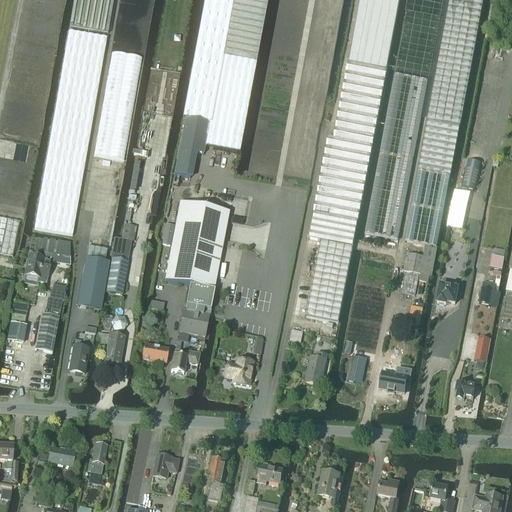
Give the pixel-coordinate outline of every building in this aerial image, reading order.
[(113,0),(73,0),(69,28),(107,35),(113,0)] [(204,0),(182,119),(185,119),(209,124),(204,149),(238,155),(267,0),(204,0)] [(449,0),(405,243),(437,249),(483,1),(477,0),(449,0)] [(63,64),(53,121),(48,147),(43,177),(34,231),(72,237),(76,214),(81,189),(91,128),(101,76),(107,40),(69,33),(63,64)] [(386,72),(348,64),(333,140),(327,138),(312,216),(358,224),(386,72)] [(428,83),(394,76),(364,236),(398,242),(428,83)] [(204,149),(209,124),(185,119),(179,151),(203,155),(204,149)] [(467,161),(461,188),(475,192),(482,165),(467,161)] [(2,167),(0,178),(0,218),(20,222),(30,173),(2,167)] [(179,204),(164,283),(189,287),(185,308),(187,308),(186,313),(183,313),(178,334),(204,339),(208,318),(213,294),(229,214),(179,204)] [(306,319),(338,325),(352,249),(358,224),(312,216),(307,240),(320,242),(306,319)] [(0,219),(0,256),(12,259),(19,223),(0,219)] [(124,226),(121,241),(131,243),(134,228),(124,226)] [(165,226),(162,246),(169,247),(173,228),(165,226)] [(112,260),(106,294),(122,297),(131,243),(121,241),(115,240),(111,260),(112,260)] [(40,254),(70,259),(69,246),(43,241),(40,254)] [(85,260),(77,308),(100,312),(104,293),(109,264),(105,264),(107,252),(88,248),(86,260),(85,260)] [(407,273),(403,295),(415,297),(419,276),(420,276),(419,282),(427,284),(428,277),(431,278),(436,250),(425,248),(423,258),(407,255),(404,273),(407,273)] [(30,254),(25,277),(39,280),(39,283),(46,285),(48,278),(52,260),(44,258),(45,257),(30,254)] [(490,270),(502,272),(504,260),(492,258),(490,270)] [(478,305),(496,308),(498,295),(493,294),(494,288),(482,286),(478,305)] [(458,290),(440,287),(437,305),(446,306),(446,305),(455,306),(458,290)] [(47,300),(44,317),(57,319),(58,319),(59,320),(62,303),(64,304),(65,295),(64,295),(51,293),(50,293),(49,301),(47,300)] [(149,311),(163,314),(164,306),(151,303),(149,311)] [(34,352),(49,355),(51,355),(58,319),(57,319),(44,317),(40,316),(34,352)] [(114,332),(123,333),(128,327),(124,319),(116,318),(111,325),(114,332)] [(10,325),(7,341),(23,344),(26,328),(10,325)] [(289,343),(300,345),(302,334),(292,331),(289,343)] [(101,341),(100,346),(107,347),(103,369),(119,372),(125,338),(109,335),(108,336),(102,335),(101,341)] [(478,339),(474,363),(486,366),(491,342),(478,339)] [(88,351),(80,349),(80,343),(74,342),(74,348),(73,348),(69,373),(84,376),(88,351)] [(170,373),(183,376),(185,365),(197,367),(199,355),(186,353),(185,359),(179,358),(180,352),(181,345),(177,344),(175,351),(174,351),(170,373)] [(165,366),(168,351),(144,347),(141,362),(165,366)] [(311,359),(305,384),(321,388),(327,357),(317,355),(316,360),(311,359)] [(352,358),(347,383),(354,384),(355,380),(362,382),(366,361),(352,358)] [(252,365),(228,361),(225,379),(233,381),(232,386),(248,388),(252,365)] [(382,374),(379,391),(388,392),(387,394),(394,395),(395,394),(404,396),(406,382),(409,383),(411,372),(397,370),(396,377),(382,374)] [(464,402),(464,400),(473,401),(475,386),(470,385),(470,387),(456,384),(455,393),(456,394),(455,400),(464,402)] [(0,447),(0,463),(4,464),(4,471),(11,472),(10,481),(17,482),(18,464),(12,464),(13,448),(0,447)] [(89,462),(86,474),(90,474),(90,475),(101,478),(106,449),(95,447),(92,462),(89,462)] [(50,450),(47,466),(72,471),(75,455),(50,450)] [(170,459),(156,457),(152,478),(166,481),(167,474),(176,476),(179,462),(170,461),(170,459)] [(213,476),(208,502),(221,505),(224,487),(221,486),(225,463),(212,461),(209,476),(213,476)] [(257,485),(266,487),(267,483),(280,486),(283,472),(269,469),(270,467),(261,465),(257,485)] [(318,497),(334,501),(339,477),(323,473),(318,497)] [(246,495),(253,496),(255,484),(248,483),(246,495)] [(396,501),(399,485),(388,483),(388,487),(380,485),(377,498),(391,500),(388,511),(396,511),(399,501),(396,501)] [(441,503),(439,511),(452,511),(454,503),(445,501),(448,491),(433,487),(430,501),(441,503)] [(476,511),(499,511),(502,499),(486,496),(485,502),(481,501),(481,500),(475,499),(472,511),(476,511)] [(248,498),(244,511),(256,511),(257,507),(258,503),(259,500),(248,498)]
